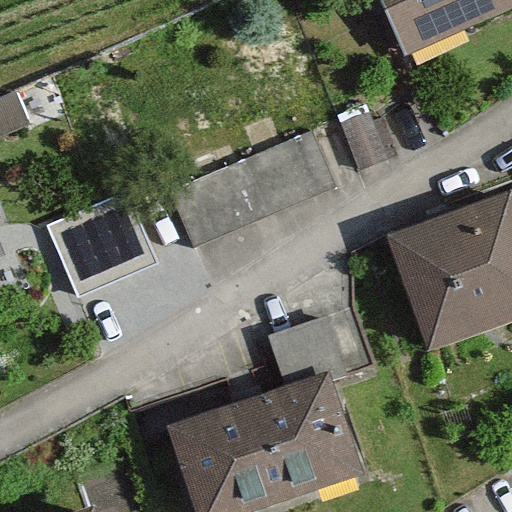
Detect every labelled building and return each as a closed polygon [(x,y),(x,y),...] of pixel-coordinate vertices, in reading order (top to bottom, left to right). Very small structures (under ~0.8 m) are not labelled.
[(378,0),(409,65),(511,17),(511,4),(510,0),(378,0)] [(338,188),(316,133),(176,190),(199,245),(338,188)] [(127,197),(47,233),(78,301),(158,265),(127,197)] [(511,207),(395,247),(433,360),(511,332),(511,207)] [(0,269),(12,264),(0,236),(0,269)] [(176,439),(200,511),(296,511),(366,489),(332,387),(176,439)] [(57,511),(91,511),(88,501),(57,511)]
